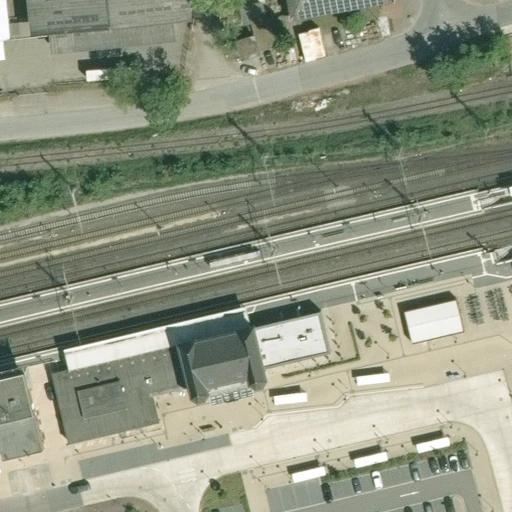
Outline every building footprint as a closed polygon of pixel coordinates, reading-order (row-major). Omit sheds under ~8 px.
[(0,0),(0,53),(3,53),(1,32),(19,30),(16,0),(0,0)] [(190,14),(188,0),(286,0),(290,19),(393,0),(26,0),(29,29),(46,27),(48,49),(173,37),(171,15),(190,14)] [(210,261),(211,267),(257,256),(256,250),(210,261)] [(407,310),(414,341),(466,329),(458,298),(407,310)] [(64,347),(69,369),(216,333),(251,325),(246,303),(64,347)] [(321,310),(256,326),(256,324),(251,325),(216,333),(69,369),(58,371),(52,373),(69,443),(160,421),(154,396),(191,387),(193,396),(198,400),(208,398),(211,396),(229,391),(252,385),(257,386),(264,384),(269,378),(266,367),(330,351),(321,310)] [(0,442),(3,456),(45,447),(26,369),(0,375),(0,442)]
